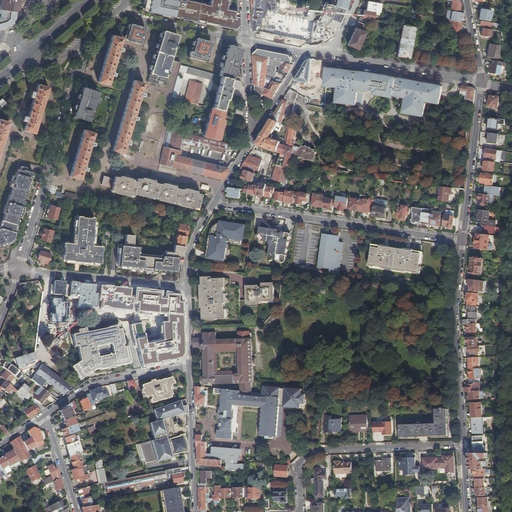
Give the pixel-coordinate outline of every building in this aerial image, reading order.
[(1,0),(0,6),(0,5),(0,10),(15,13),(21,7),(23,0),(1,0)] [(147,9),(147,12),(173,17),(176,0),(144,0),(143,8),(147,9)] [(350,0),(332,0),(331,5),(338,7),(344,9),(346,10),(350,0)] [(381,4),(367,1),(365,10),(379,12),(381,4)] [(451,5),(450,9),(459,10),(460,3),(459,2),(452,1),(451,5)] [(283,3),(281,9),(286,10),(284,14),(298,19),(299,15),(304,17),(306,10),(283,3)] [(478,19),(489,21),(490,11),(480,9),(478,19)] [(15,13),(0,10),(0,29),(7,27),(13,22),(15,13)] [(365,10),(364,10),(362,18),(365,18),(373,20),(374,14),(379,15),(379,12),(365,10)] [(458,12),(447,10),(445,19),(449,20),(460,22),(461,13),(458,12)] [(324,15),(322,23),(339,28),(341,20),(324,15)] [(362,18),(359,17),(357,22),(365,25),(365,18),(362,18)] [(449,20),(447,27),(450,27),(451,28),(451,30),(460,32),(461,22),(460,22),(449,20)] [(357,22),(347,45),(357,49),(364,33),(365,25),(357,22)] [(131,42),(131,41),(134,42),(135,42),(136,40),(137,40),(137,42),(137,43),(137,44),(138,44),(140,44),(141,38),(142,38),(143,38),(144,38),(144,37),(144,36),(144,35),(143,35),(143,34),(144,30),(144,28),(130,24),(125,40),(131,42)] [(397,53),(394,52),(393,56),(409,59),(411,45),(412,45),(413,41),(412,41),(415,26),(414,26),(414,27),(402,25),(400,38),(399,38),(398,43),(399,43),(397,53)] [(302,28),(301,34),(321,39),(323,33),(302,28)] [(480,36),(490,38),(491,30),(482,28),(480,36)] [(158,44),(153,62),(156,63),(156,67),(155,66),(154,66),(153,66),(152,67),(151,68),(151,69),(150,71),(147,81),(162,86),(165,74),(166,74),(167,74),(167,73),(168,73),(168,72),(168,71),(167,70),(166,70),(167,68),(166,68),(166,66),(167,66),(169,59),(173,60),(175,53),(171,52),(173,48),(173,49),(174,48),(175,48),(175,47),(175,46),(175,45),(174,45),(176,35),(162,31),(161,35),(159,40),(160,41),(159,44),(158,44)] [(122,38),(111,35),(98,82),(108,85),(111,75),(113,76),(114,72),(112,72),(118,52),(120,53),(121,49),(119,48),(122,38)] [(208,54),(207,53),(206,53),(206,50),(207,50),(210,42),(195,38),(190,58),(204,62),(206,57),(207,57),(207,56),(208,56),(208,55),(208,54)] [(222,51),(225,52),(219,75),(222,76),(231,79),(232,75),(233,75),(235,67),(236,67),(237,67),(237,66),(238,66),(238,65),(238,64),(237,64),(237,63),(236,63),(240,52),(237,47),(227,45),(225,45),(225,44),(221,43),(219,50),(220,52),(221,52),(222,51)] [(486,57),(496,59),(499,46),(489,44),(486,57)] [(254,57),(291,64),(292,62),(289,56),(259,50),(254,54),(254,57)] [(291,64),(254,57),(255,85),(277,91),(282,84),(276,82),(273,81),(266,79),(266,73),(274,76),(276,72),(274,70),(267,67),(268,60),(269,60),(269,61),(271,62),(270,65),(276,67),(279,67),(278,71),(283,75),(285,71),(289,73),(294,65),(291,64)] [(307,62),(295,81),(296,82),(297,82),(298,81),(302,82),(303,83),(304,83),(305,83),(304,88),(309,89),(312,66),(320,67),(321,61),(312,59),(307,62)] [(266,79),(273,81),(277,73),(276,71),(276,67),(270,65),(271,62),(269,61),(269,60),(268,60),(267,67),(274,70),(276,72),(274,76),(266,73),(266,79)] [(488,73),(498,75),(499,66),(490,64),(488,73)] [(178,71),(213,80),(214,74),(180,65),(178,71)] [(389,97),(392,78),(392,77),(377,75),(373,74),(365,73),(358,72),(348,71),(342,70),(342,68),(327,66),(325,86),(338,88),(336,103),(360,105),(361,91),(365,91),(374,92),(374,94),(376,95),(389,97)] [(171,95),(175,96),(174,99),(177,100),(182,79),(179,78),(180,77),(177,76),(171,95)] [(213,107),(212,107),(212,108),(223,111),(226,100),(227,100),(231,87),(237,89),(238,89),(239,89),(240,88),(240,87),(240,86),(240,81),(232,79),(231,79),(222,76),(217,92),(216,95),(217,95),(213,107)] [(392,78),(389,97),(389,95),(392,96),(404,98),(406,98),(406,99),(406,101),(403,113),(423,116),(426,102),(439,104),(440,100),(442,86),(401,79),(396,78),(396,79),(392,78)] [(79,98),(77,105),(75,105),(74,108),(76,108),(72,120),(76,121),(79,118),(88,121),(89,117),(94,118),(98,104),(102,100),(100,98),(102,93),(97,92),(88,89),(87,85),(86,84),(87,81),(85,80),(80,95),(78,95),(77,98),(79,98)] [(143,83),(133,80),(123,114),(122,116),(112,151),(122,154),(125,144),(127,144),(128,141),(126,140),(133,120),(134,121),(135,117),(133,117),(139,97),(141,97),(142,94),(140,93),(143,83)] [(208,85),(190,81),(184,102),(207,107),(208,100),(205,99),(208,85)] [(24,131),(34,134),(48,87),(38,84),(35,94),(33,93),(32,97),(33,97),(28,116),(26,115),(25,119),(27,120),(24,131)] [(264,95),(272,99),(277,91),(255,85),(256,93),(263,97),(264,95)] [(460,94),(466,95),(465,100),(464,105),(467,105),(470,105),(474,106),(475,90),(474,88),(462,85),(461,90),(460,94)] [(284,99),(271,119),(272,119),(279,122),(282,124),(285,114),(292,116),(295,104),(290,102),(291,101),(291,99),(296,101),(298,94),(290,89),(284,99)] [(489,107),(498,108),(499,97),(490,96),(489,107)] [(212,108),(211,108),(204,137),(219,140),(224,120),(222,119),(224,111),(223,111),(212,108)] [(488,129),(498,130),(499,124),(500,119),(489,118),(488,129)] [(0,151),(9,122),(0,119),(0,151)] [(274,164),(277,165),(290,170),(290,169),(291,170),(293,159),(296,142),(297,131),(291,128),(289,136),(287,146),(280,144),(268,139),(272,134),(275,129),(279,122),(272,119),(256,145),(281,153),(278,163),(275,162),(274,164)] [(279,122),(275,129),(289,136),(291,128),(282,124),(279,122)] [(158,164),(182,170),(222,180),(227,171),(226,168),(179,156),(182,143),(226,154),(229,143),(219,140),(204,137),(173,129),(168,124),(163,145),(158,164)] [(94,133),(83,130),(70,176),(80,179),(83,169),(85,170),(86,167),(84,166),(90,146),(92,147),(93,143),(91,142),(94,133)] [(488,143),(498,144),(499,134),(489,133),(488,143)] [(273,135),(272,134),(268,139),(280,144),(281,142),(272,139),(273,135)] [(300,142),(296,142),(293,159),(299,160),(301,158),(304,159),(305,161),(315,162),(316,159),(318,158),(316,157),(317,152),(315,152),(315,151),(311,150),(312,148),(308,148),(307,146),(306,147),(302,147),(302,148),(299,148),(300,142)] [(485,158),(496,159),(496,160),(501,161),(502,151),(487,148),(485,158)] [(262,160),(249,155),(241,168),(245,170),(255,173),(258,174),(262,160)] [(484,170),(497,171),(498,163),(485,161),(484,170)] [(1,220),(0,222),(0,242),(0,243),(4,241),(5,242),(8,240),(13,237),(15,232),(14,231),(15,229),(14,228),(15,227),(17,221),(17,220),(18,219),(23,203),(22,202),(23,201),(25,195),(24,194),(26,193),(28,187),(27,187),(29,180),(30,180),(32,171),(26,169),(26,167),(21,165),(19,169),(18,168),(16,172),(15,172),(14,175),(12,175),(9,186),(12,187),(9,194),(5,205),(2,212),(4,213),(2,220),(1,220)] [(290,170),(277,165),(272,179),(277,180),(288,184),(290,170)] [(244,174),(246,175),(244,179),(253,182),(254,177),(255,173),(245,170),(244,174)] [(488,183),(487,184),(495,185),(497,175),(481,174),(481,178),(481,182),(488,183)] [(113,182),(103,180),(100,190),(111,192),(110,195),(131,200),(132,196),(197,210),(200,194),(195,193),(196,192),(183,189),(183,191),(174,189),(174,187),(162,185),(162,186),(153,185),(153,183),(141,180),(140,182),(136,181),(135,185),(130,184),(131,182),(118,179),(117,181),(113,180),(113,182)] [(258,186),(257,194),(266,196),(267,186),(267,184),(261,183),(261,180),(259,180),(258,186)] [(249,186),(245,186),(245,187),(244,191),(249,192),(248,193),(257,194),(258,186),(254,184),(254,186),(250,185),(249,186)] [(485,190),(485,194),(490,195),(500,196),(501,187),(487,185),(486,190),(485,190)] [(276,188),(267,186),(266,196),(268,196),(268,197),(269,198),(270,198),(271,198),(271,197),(272,193),(275,193),(276,188)] [(241,192),(242,189),(229,187),(227,191),(229,192),(228,197),(240,199),(241,192)] [(440,191),(439,201),(452,203),(453,195),(452,194),(453,188),(442,187),(441,191),(440,191)] [(275,200),(283,201),(285,192),(277,191),(275,200)] [(296,192),(286,191),(285,201),(294,203),(296,192)] [(301,205),(302,204),(304,204),(304,201),(308,201),(309,194),(300,192),(300,193),(298,193),(297,198),(298,198),(297,203),(298,203),(299,204),(301,205)] [(478,204),(489,205),(490,195),(485,194),(480,193),(478,204)] [(316,206),(316,205),(323,206),(324,197),(324,196),(315,194),(314,203),(314,205),(314,206),(315,206),(316,206)] [(337,196),(336,199),(336,205),(335,206),(339,207),(343,208),(348,208),(349,198),(350,196),(346,195),(345,198),(337,196)] [(336,199),(324,197),(323,206),(322,207),(332,208),(333,206),(333,204),(336,205),(336,199)] [(360,200),(349,198),(348,208),(354,209),(359,210),(360,200)] [(365,201),(360,200),(359,210),(363,211),(363,212),(372,213),(374,199),(366,198),(366,200),(365,200),(365,201)] [(376,199),(375,206),(387,208),(389,201),(376,199)] [(59,208),(50,205),(47,217),(56,219),(59,208)] [(387,208),(375,206),(373,216),(386,218),(387,208)] [(403,208),(398,207),(397,218),(401,219),(406,220),(407,215),(407,214),(409,214),(409,208),(408,208),(408,206),(403,206),(403,208)] [(417,222),(421,222),(422,213),(423,209),(413,207),(412,213),(414,213),(413,219),(413,220),(413,221),(413,222),(413,223),(414,223),(415,223),(416,223),(417,222)] [(446,210),(446,216),(444,226),(448,226),(448,227),(449,229),(451,229),(453,227),(454,217),(455,211),(446,210)] [(479,219),(482,219),(481,225),(486,226),(496,227),(496,221),(493,221),(495,212),(480,210),(479,219)] [(431,214),(422,213),(421,222),(422,223),(425,224),(425,223),(426,223),(426,222),(430,222),(431,214)] [(431,214),(430,222),(430,224),(440,225),(441,215),(440,215),(431,214)] [(74,243),(64,242),(62,259),(73,260),(73,261),(88,262),(100,263),(101,246),(91,245),(91,241),(92,241),(93,229),(92,229),(93,217),(77,216),(76,228),(75,228),(74,239),(75,239),(74,243)] [(244,234),(246,225),(236,223),(236,224),(232,223),(220,221),(220,225),(218,225),(217,229),(215,228),(214,234),(210,233),(208,249),(206,257),(225,260),(228,240),(241,242),(243,233),(244,234)] [(188,225),(178,224),(176,234),(185,236),(188,225)] [(270,261),(274,259),(282,261),(283,263),(286,261),(289,245),(290,237),(292,237),(290,233),(282,232),(283,230),(261,227),(260,233),(257,236),(259,238),(259,240),(269,241),(271,245),(269,259),(270,259),(270,261)] [(50,242),(53,231),(43,228),(40,239),(50,242)] [(119,253),(117,266),(120,266),(133,267),(132,269),(159,272),(159,270),(165,270),(172,271),(173,268),(176,268),(177,265),(181,265),(182,254),(183,246),(174,244),(172,251),(164,250),(164,255),(160,255),(160,256),(137,253),(137,246),(132,245),(133,235),(125,234),(124,244),(122,244),(122,248),(119,248),(117,248),(117,253),(119,253)] [(176,234),(174,244),(183,246),(185,236),(176,234)] [(321,247),(318,267),(331,269),(330,273),(338,275),(343,243),(335,241),(335,236),(323,234),(321,247)] [(475,248),(488,250),(488,249),(490,235),(477,234),(475,248)] [(381,245),(381,246),(372,244),(370,255),(371,255),(371,256),(371,259),(373,260),(373,263),(416,270),(417,266),(419,266),(419,262),(421,263),(422,252),(413,250),(414,250),(405,248),(404,249),(390,247),(390,246),(381,245)] [(48,264),(51,254),(40,251),(37,259),(40,260),(39,262),(48,264)] [(472,257),(470,273),(482,274),(483,259),(472,257)] [(204,307),(204,319),(225,318),(225,309),(226,309),(226,303),(225,303),(224,293),(225,294),(225,287),(224,287),(224,278),(212,278),(212,276),(203,277),(203,285),(204,285),(204,290),(203,290),(204,301),(204,307)] [(226,309),(225,309),(225,318),(240,318),(240,286),(232,286),(232,282),(232,281),(231,280),(231,279),(230,279),(229,278),(228,278),(226,278),(224,278),(224,287),(225,287),(225,294),(224,293),(225,303),(226,303),(226,309)] [(470,290),(479,291),(481,281),(470,279),(469,285),(471,285),(470,290)] [(263,285),(247,285),(247,301),(261,301),(261,299),(275,299),(274,283),(263,283),(263,285)] [(468,292),(467,305),(478,306),(479,293),(468,292)] [(139,358),(179,357),(177,294),(171,295),(171,296),(157,296),(158,300),(151,300),(151,294),(141,294),(141,298),(137,298),(139,358)] [(56,299),(51,298),(51,307),(54,308),(53,314),(50,314),(49,323),(60,323),(60,324),(64,324),(64,320),(67,321),(68,303),(65,303),(66,299),(65,299),(65,298),(56,297),(56,299)] [(472,317),(472,319),(461,319),(461,324),(467,324),(477,323),(479,306),(478,306),(467,305),(467,310),(470,310),(469,317),(472,317)] [(482,329),(481,329),(480,323),(477,323),(467,324),(468,331),(472,331),(472,332),(477,332),(479,332),(480,331),(482,331),(482,329)] [(84,328),(76,330),(77,333),(71,334),(74,346),(77,346),(80,361),(73,366),(81,379),(93,371),(92,370),(100,369),(107,368),(107,369),(115,367),(115,366),(130,363),(126,347),(122,348),(121,345),(123,344),(120,329),(118,330),(117,325),(106,327),(107,328),(85,332),(84,328)] [(202,377),(202,380),(206,382),(214,382),(214,383),(241,383),(242,391),(252,392),(251,382),(253,382),(253,362),(253,358),(252,338),(250,339),(250,333),(250,331),(239,331),(239,339),(217,340),(216,332),(204,332),(204,338),(194,338),(194,347),(201,346),(205,349),(205,360),(204,360),(204,364),(205,364),(205,375),(202,377)] [(467,342),(468,342),(468,346),(480,345),(483,345),(482,340),(478,341),(478,337),(467,337),(467,342)] [(479,351),(480,351),(480,345),(468,346),(469,352),(471,352),(471,355),(479,354),(479,351)] [(479,357),(469,357),(470,369),(480,368),(479,357)] [(7,363),(3,368),(6,370),(12,375),(17,370),(7,363)] [(34,376),(31,380),(35,383),(43,389),(49,393),(53,387),(64,395),(73,389),(69,385),(66,383),(41,364),(34,376)] [(469,379),(482,378),(481,368),(480,368),(470,369),(470,374),(471,374),(471,375),(469,376),(469,379)] [(6,370),(1,377),(5,381),(8,383),(14,377),(12,375),(6,370)] [(27,371),(25,375),(31,380),(34,376),(27,371)] [(150,382),(141,386),(144,393),(146,398),(151,396),(153,403),(163,399),(163,400),(170,397),(167,389),(171,387),(169,383),(172,382),(171,377),(164,380),(164,379),(157,381),(151,383),(150,382)] [(133,380),(126,381),(129,391),(135,389),(133,380)] [(13,392),(10,395),(12,397),(17,391),(8,383),(5,381),(0,386),(8,393),(12,389),(14,391),(13,392)] [(468,387),(465,387),(465,392),(470,391),(480,391),(481,391),(481,386),(481,383),(480,383),(480,382),(475,382),(475,383),(468,384),(468,387)] [(17,391),(27,399),(30,396),(27,393),(30,389),(23,384),(17,391)] [(124,392),(123,389),(116,391),(114,384),(110,385),(113,395),(124,392)] [(196,386),(196,403),(206,404),(207,394),(207,390),(202,390),(202,388),(202,387),(196,386)] [(280,406),(285,406),(284,407),(301,408),(302,404),(306,404),(306,394),(302,393),(303,389),(286,388),(281,388),(281,387),(264,386),(264,393),(263,407),(261,435),(266,436),(276,436),(278,436),(280,406)] [(101,392),(99,387),(93,388),(89,391),(90,393),(86,395),(87,398),(91,407),(95,405),(94,403),(94,402),(104,398),(104,399),(107,397),(108,394),(109,394),(107,389),(103,391),(101,392)] [(221,410),(220,410),(219,418),(222,418),(222,430),(219,430),(218,438),(232,439),(233,431),(234,418),(235,411),(233,410),(234,405),(238,405),(263,407),(264,393),(259,393),(252,392),(242,391),(216,388),(215,393),(221,393),(219,404),(222,404),(221,410)] [(49,393),(43,389),(35,400),(40,405),(49,394),(49,393)] [(470,399),(481,398),(480,391),(470,391),(470,399)] [(33,398),(30,401),(34,405),(40,411),(44,408),(40,405),(35,400),(33,398)] [(80,402),(83,411),(87,409),(91,408),(91,407),(87,398),(82,400),(80,402)] [(149,423),(152,432),(154,440),(154,442),(150,443),(149,441),(140,444),(144,460),(145,464),(145,463),(156,461),(175,456),(175,454),(178,453),(184,452),(184,453),(188,452),(187,433),(179,435),(179,436),(170,438),(169,439),(166,440),(161,420),(184,413),(183,411),(187,411),(186,406),(182,406),(181,404),(186,402),(185,399),(164,406),(158,408),(153,410),(157,421),(149,423)] [(472,409),(472,418),(483,417),(482,402),(472,402),(472,409)] [(63,410),(60,411),(64,421),(74,417),(80,415),(79,413),(72,415),(69,408),(71,407),(70,403),(63,408),(63,410)] [(400,410),(401,437),(455,435),(453,409),(447,409),(447,405),(436,404),(436,409),(400,410)] [(25,411),(24,412),(29,418),(40,411),(34,405),(25,411)] [(327,412),(323,411),(322,426),(325,426),(324,432),(331,433),(331,430),(342,431),(342,425),(341,425),(342,420),(336,419),(332,419),(332,416),(326,415),(327,412)] [(362,431),(368,431),(367,416),(362,416),(362,418),(351,418),(351,430),(362,430),(362,431)] [(74,417),(64,421),(66,427),(76,424),(74,417)] [(483,417),(472,418),(473,433),(485,433),(484,427),(484,417),(483,417)] [(10,418),(7,421),(12,427),(15,424),(10,418)] [(383,434),(392,434),(392,422),(374,423),(374,432),(383,432),(383,434)] [(66,427),(61,429),(63,437),(79,431),(76,424),(66,427)] [(27,431),(31,438),(30,438),(35,446),(36,448),(44,444),(47,443),(46,441),(43,442),(43,440),(39,429),(33,427),(27,431)] [(64,440),(62,441),(64,446),(66,445),(78,440),(79,440),(78,436),(74,437),(73,434),(64,438),(64,440)] [(203,435),(197,435),(198,458),(206,459),(206,452),(206,442),(203,442),(203,435)] [(20,436),(10,442),(36,491),(45,486),(44,485),(42,480),(34,463),(31,458),(27,451),(23,442),(20,436)] [(477,449),(474,449),(474,453),(487,453),(486,448),(484,448),(483,436),(473,436),(474,445),(474,446),(474,447),(475,447),(477,447),(477,449)] [(30,438),(23,442),(27,451),(31,448),(32,450),(36,448),(35,446),(30,438)] [(66,445),(68,450),(70,456),(79,453),(82,452),(78,440),(66,445)] [(211,452),(206,452),(206,459),(219,460),(226,460),(226,471),(245,470),(245,464),(238,464),(246,450),(212,447),(211,452)] [(3,456),(8,466),(18,461),(12,451),(3,456)] [(70,456),(69,457),(72,465),(74,469),(84,466),(82,461),(81,461),(79,453),(70,456)] [(474,453),(469,453),(470,469),(483,469),(483,466),(487,466),(486,461),(483,461),(481,461),(481,459),(482,458),(488,458),(488,453),(487,453),(474,453)] [(40,455),(31,458),(34,463),(42,459),(40,455)] [(0,470),(1,470),(8,466),(3,456),(0,457),(0,470)] [(452,472),(454,472),(454,456),(442,456),(442,459),(437,459),(437,458),(423,458),(424,469),(437,469),(437,467),(446,467),(446,472),(447,472),(447,478),(452,478),(452,472)] [(400,461),(400,471),(404,470),(407,470),(407,475),(414,474),(414,472),(416,472),(421,472),(420,466),(416,466),(416,457),(413,457),(406,457),(404,458),(404,461),(400,461)] [(206,459),(198,458),(198,464),(220,467),(220,471),(226,471),(226,460),(206,459)] [(376,471),(392,471),(392,458),(386,458),(386,460),(376,460),(376,471)] [(101,459),(94,462),(99,483),(100,483),(106,482),(103,469),(101,459)] [(342,460),(335,461),(335,473),(346,473),(353,472),(352,462),(342,463),(342,460)] [(275,476),(288,477),(288,472),(288,470),(289,465),(276,464),(275,476)] [(47,467),(51,476),(42,480),(44,485),(50,482),(51,482),(58,479),(54,472),(57,471),(56,467),(54,468),(53,465),(47,467)] [(8,466),(1,470),(4,475),(11,471),(8,466)] [(80,482),(88,478),(84,466),(74,469),(71,471),(74,480),(79,479),(80,482)] [(149,474),(118,480),(106,482),(108,492),(143,485),(169,481),(168,475),(171,474),(173,485),(182,483),(179,468),(166,471),(149,474)] [(313,480),(316,480),(317,495),(324,495),(324,480),(324,481),(325,481),(326,481),(326,480),(326,479),(327,479),(327,472),(322,472),(322,471),(321,470),(320,469),(319,469),(318,469),(317,470),(316,470),(316,471),(315,472),(316,477),(313,477),(313,480)] [(483,469),(470,469),(470,473),(474,473),(474,474),(475,474),(475,478),(485,478),(485,475),(490,475),(490,469),(485,469),(484,469),(483,469)] [(58,479),(51,482),(55,490),(63,487),(62,483),(60,478),(57,471),(54,472),(58,479)] [(202,471),(202,484),(199,484),(199,488),(206,488),(206,487),(206,484),(208,484),(208,478),(212,478),(212,471),(202,471)] [(475,478),(476,488),(485,487),(487,487),(487,482),(485,483),(485,478),(475,478)] [(50,482),(44,485),(45,486),(47,489),(50,488),(52,491),(54,490),(50,482)] [(249,488),(245,488),(246,498),(249,497),(249,498),(256,498),(261,498),(261,487),(257,487),(257,483),(253,483),(253,487),(249,487),(249,488)] [(244,488),(236,488),(235,485),(233,485),(233,488),(234,488),(234,497),(244,497),(244,488)] [(212,496),(214,496),(214,498),(214,501),(221,500),(220,497),(221,497),(222,497),(221,489),(221,486),(213,486),(213,487),(212,496)] [(421,486),(415,486),(416,494),(425,494),(425,486),(421,486)] [(77,489),(79,494),(81,500),(89,497),(87,491),(86,487),(77,489)] [(206,488),(199,488),(199,499),(206,499),(206,498),(206,494),(209,494),(209,487),(206,488)] [(478,496),(488,495),(487,487),(485,487),(476,488),(476,493),(478,493),(478,496)] [(175,488),(159,491),(162,511),(179,511),(179,507),(180,507),(178,495),(176,495),(175,488)] [(331,489),(328,489),(328,497),(336,497),(336,496),(346,495),(346,498),(351,498),(350,495),(354,495),(353,488),(331,489)] [(221,489),(222,497),(221,497),(221,498),(231,498),(231,489),(221,489)] [(288,501),(288,492),(275,492),(275,501),(282,501),(282,503),(288,503),(288,501)] [(89,497),(81,500),(83,507),(83,508),(92,506),(89,497)] [(489,497),(479,498),(479,506),(489,506),(489,497)] [(206,499),(199,499),(200,510),(201,511),(206,511),(207,510),(207,503),(213,503),(214,501),(214,498),(206,498),(206,499)] [(397,498),(397,504),(397,511),(412,511),(412,506),(410,506),(409,498),(397,498)] [(65,502),(60,504),(59,501),(48,506),(50,511),(51,511),(56,509),(57,511),(68,511),(65,505),(66,504),(65,502)] [(312,511),(324,511),(324,503),(319,503),(320,506),(313,506),(312,511)] [(433,511),(433,503),(421,504),(420,511),(433,511)]
